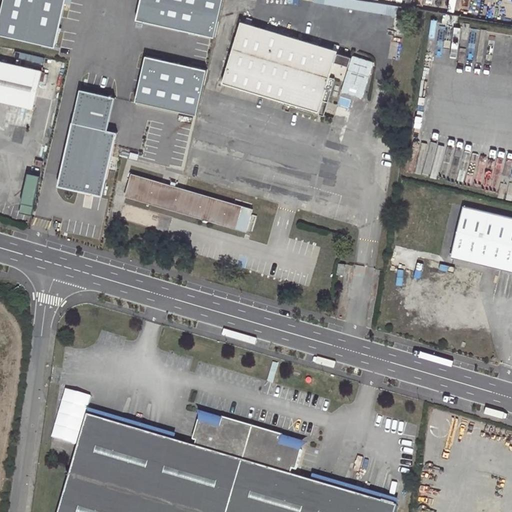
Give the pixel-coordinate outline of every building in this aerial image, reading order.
[(68,0),(6,0),(0,32),(0,33),(58,46),(68,0)] [(221,0),(140,0),(136,18),(215,34),(221,0)] [(337,0),(337,6),(407,15),(408,7),(355,0),(337,0)] [(223,83),(319,111),(335,60),(347,64),(349,56),(337,53),(338,50),(242,21),(223,83)] [(207,71),(144,56),(133,100),(196,115),(207,71)] [(0,61),(0,99),(11,102),(33,108),(36,94),(41,71),(0,61)] [(46,96),(52,67),(43,65),(41,71),(36,94),(46,96)] [(113,97),(79,89),(57,184),(102,194),(116,132),(106,129),(113,97)] [(33,108),(11,102),(10,110),(31,115),(33,108)] [(255,209),(133,174),(128,197),(250,232),(255,209)] [(511,217),(464,205),(451,257),(511,271),(511,217)] [(347,276),(349,266),(342,264),(340,275),(347,276)] [(194,446),(87,414),(58,511),(393,511),(396,505),(290,474),(292,468),(295,469),(301,449),(290,446),(291,443),(283,441),(282,444),(280,443),(281,438),(221,421),(220,426),(217,425),(218,422),(210,420),(210,423),(198,419),(192,439),(196,440),(194,446)] [(282,434),(222,417),(221,421),(281,438),(282,434)]
